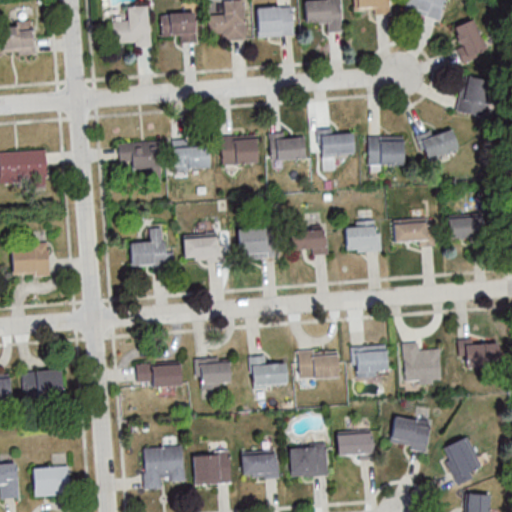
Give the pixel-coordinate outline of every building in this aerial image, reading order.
[(244,0),(232,0),(222,0),(222,12),(208,12),(208,31),(221,31),(221,39),(245,39),(244,0)] [(303,0),(305,26),(342,23),(340,0),(303,0)] [(354,0),(355,13),(386,12),(385,0),(354,0)] [(441,18),(443,0),(405,0),(404,11),(441,18)] [(294,35),(292,4),(256,7),(258,37),(294,35)] [(151,45),(150,5),(127,6),(127,17),(111,18),(112,47),(151,45)] [(179,42),(195,42),(195,11),(160,12),(161,34),(179,34),(179,42)] [(0,55),(34,54),(33,19),(13,20),(13,26),(0,26),(0,55)] [(464,60),(486,51),(473,19),(451,28),(464,60)] [(459,110),(489,117),(497,82),(467,75),(459,110)] [(426,160),(458,146),(448,124),(416,139),(426,160)] [(316,130),(318,169),(333,168),(333,156),(354,155),(353,128),(316,130)] [(258,162),(256,133),(220,135),(222,164),(258,162)] [(269,133),(269,159),(305,159),(305,133),(269,133)] [(403,135),(367,135),(367,165),(403,165),(403,135)] [(130,169),(160,169),(160,142),(118,142),(118,164),(130,164),(130,169)] [(208,167),(208,145),(173,146),(173,168),(208,167)] [(0,150),(0,181),(46,180),(45,149),(0,150)] [(486,237),(486,215),(448,215),(448,237),(486,237)] [(393,242),(429,240),(428,217),(392,218),(393,242)] [(354,225),(344,225),(345,252),(381,250),(379,219),(354,220),(354,225)] [(130,242),(131,267),(173,264),(173,251),(164,252),(162,226),(148,226),(149,240),(130,242)] [(289,227),(290,250),(310,249),(311,254),(328,253),(327,226),(289,227)] [(273,228),(237,230),(239,258),(274,256),(273,228)] [(223,233),(183,234),(183,260),(223,259),(223,233)] [(12,243),(12,275),(49,275),(48,242),(12,243)] [(420,342),(402,342),(403,383),(440,382),(440,350),(420,350),(420,342)] [(351,375),(387,375),(387,345),(351,345),(351,375)] [(298,349),(299,378),(338,377),(338,348),(298,349)] [(249,386),(286,387),(287,363),(266,363),(266,354),(250,354),(249,386)] [(195,357),(195,388),(231,388),(230,357),(195,357)] [(181,384),(180,361),(136,363),(137,386),(181,384)] [(22,369),(22,398),(62,398),(62,369),(22,369)] [(0,372),(0,402),(10,402),(10,373),(0,372)] [(426,450),(431,412),(415,410),(414,419),(393,416),(389,445),(426,450)] [(337,457),(374,456),(373,429),(336,430),(337,457)] [(456,482),(482,471),(467,436),(441,446),(456,482)] [(289,445),(290,477),(328,475),(327,443),(289,445)] [(142,446),(143,489),(162,488),(162,479),(184,479),(184,445),(142,446)] [(279,477),(278,449),(241,450),(242,478),(279,477)] [(230,483),(229,451),(193,452),(194,483),(230,483)] [(18,498),(17,462),(0,462),(0,495),(0,498),(18,498)] [(34,495),(70,493),(69,465),(32,466),(34,495)] [(466,493),(465,511),(488,511),(489,493),(466,493)]
